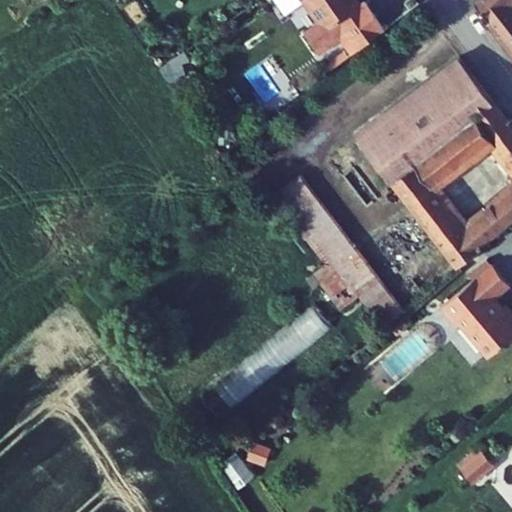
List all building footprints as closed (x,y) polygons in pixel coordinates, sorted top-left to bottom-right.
[(300,0),(328,39),(314,49),(328,69),(350,54),(361,69),(394,45),(375,19),(371,22),(354,0),(300,0)] [(511,0),(480,0),(474,6),(495,36),(511,21),(511,12),(508,7),(511,3),(511,0)] [(511,21),(495,36),(511,58),(511,21)] [(511,239),(511,124),(465,66),(360,146),(466,276),(511,239)] [(353,67),(336,80),(340,86),(357,73),(353,67)] [(412,319),(308,188),(289,204),(393,335),(412,319)] [(511,301),(511,284),(503,273),(453,312),(453,320),(467,336),(475,337),(502,372),(511,363),(511,316),(511,317),(509,319),(501,310),(511,301)] [(317,305),(204,383),(222,409),(335,331),(317,305)] [(402,397),(444,364),(423,338),(382,372),(402,397)] [(239,485),(255,473),(237,449),(221,461),(239,485)] [(499,472),(488,459),(466,476),(477,490),(499,472)]
